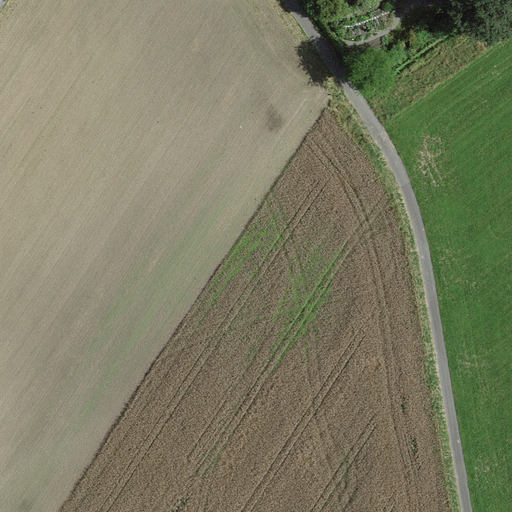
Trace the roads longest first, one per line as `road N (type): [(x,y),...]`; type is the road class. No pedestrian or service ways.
road 1 (unclassified): [(393,151),(416,207),(465,511)]
road 2 (residential): [(286,0),(393,151)]
